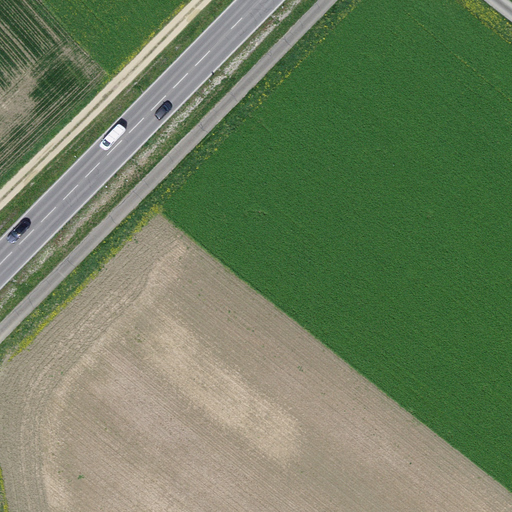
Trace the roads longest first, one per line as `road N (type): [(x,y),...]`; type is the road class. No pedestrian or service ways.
road 1 (track): [(328,0),(0,333)]
road 2 (secondary): [(0,263),(258,0)]
road 3 (track): [(197,0),(0,200)]
